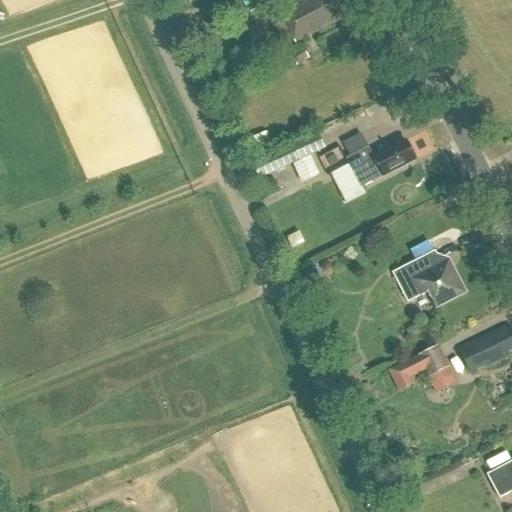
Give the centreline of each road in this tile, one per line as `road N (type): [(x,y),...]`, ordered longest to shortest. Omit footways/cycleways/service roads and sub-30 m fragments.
road 1 (unclassified): [(382,511),(140,0)]
road 2 (tertiary): [(511,234),(389,0)]
road 3 (track): [(223,173),(0,263)]
road 4 (track): [(124,0),(0,43)]
